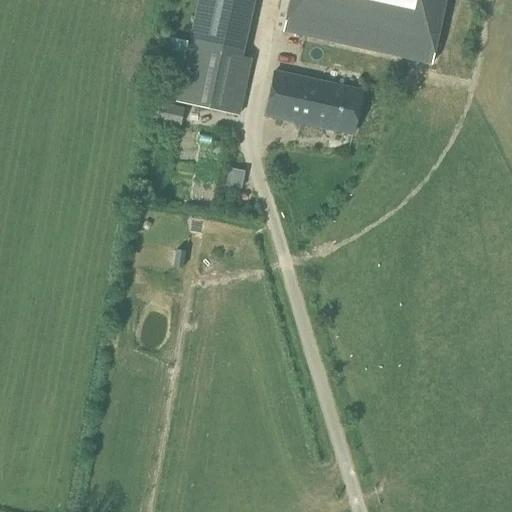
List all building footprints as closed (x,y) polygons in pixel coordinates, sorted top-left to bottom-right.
[(248,0),(198,0),(176,103),(239,117),(251,60),(236,56),(248,0)] [(289,0),(283,32),(431,63),(445,0),(289,0)] [(352,136),(362,91),(273,72),(264,116),(352,136)] [(184,108),(158,102),(154,120),(180,127),(184,108)] [(241,172),(230,170),(226,185),(237,188),(241,172)]
